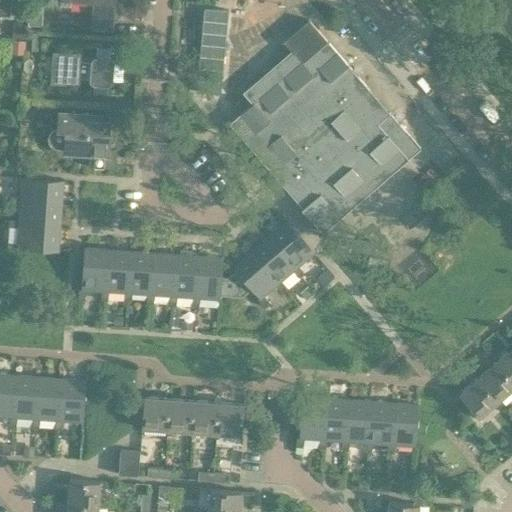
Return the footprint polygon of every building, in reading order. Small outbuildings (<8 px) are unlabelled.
[(0,0),(0,15),(11,16),(11,0),(0,0)] [(127,20),(128,0),(60,0),(60,1),(71,2),(71,0),(91,0),(94,0),(92,27),(114,29),(114,19),(127,20)] [(221,6),(197,4),(190,88),(215,89),(221,6)] [(39,12),(27,11),(26,28),(38,29),(39,12)] [(405,131),(327,41),(308,17),(307,18),(308,19),(285,39),(284,38),(283,39),(292,49),(242,92),(252,103),(229,123),(302,207),(300,208),(322,233),(420,148),(405,131)] [(25,40),(26,29),(12,29),(12,39),(25,40)] [(35,50),(36,34),(26,33),(26,41),(25,49),(35,50)] [(25,49),(26,41),(11,40),(10,50),(25,51),(25,49)] [(110,48),(96,47),(95,61),(80,60),(80,53),(60,52),(58,84),(78,85),(78,79),(93,80),(92,94),(107,95),(108,81),(122,82),(124,64),(109,63),(110,48)] [(28,57),(24,61),(24,69),(27,73),(32,69),(32,61),(28,57)] [(102,133),(103,115),(59,112),(57,130),(53,130),(50,133),(48,137),(49,142),(52,145),(56,147),(63,147),(63,152),(89,154),(88,166),(114,168),(116,150),(109,149),(110,133),(102,133)] [(60,204),(62,181),(21,178),(20,197),(11,196),(10,203),(19,204),(20,201),(60,204)] [(59,227),(60,204),(20,201),(19,204),(18,220),(9,219),(9,226),(18,227),(18,224),(59,227)] [(297,264),(312,251),(286,221),(268,236),(295,266),(292,269),(298,276),(303,271),(297,264)] [(57,250),(59,227),(18,224),(18,227),(17,243),(7,242),(7,249),(18,250),(18,247),(57,250)] [(280,279),(292,269),(295,266),(268,236),(251,251),(277,281),(274,284),(281,291),(286,286),(280,279)] [(105,289),(107,249),(85,248),(82,287),(79,286),(78,298),(85,298),(86,288),(101,289),(105,289)] [(128,291),(130,251),(107,249),(105,289),(101,289),(101,299),(107,300),(108,290),(125,291),(128,291)] [(150,293),(153,253),(130,251),(128,291),(125,291),(124,301),(131,302),(132,291),(147,293),(150,293)] [(263,294),(274,284),(277,281),(251,251),(233,266),(235,269),(226,277),(220,276),(219,294),(240,296),(251,286),(259,296),(257,297),(264,306),(269,301),(263,294)] [(173,294),(176,254),(153,253),(150,293),(147,293),(147,303),(154,303),(154,293),(170,294),(173,294)] [(196,296),(199,256),(176,254),(173,294),(170,294),(170,304),(176,305),(176,295),(192,296),(196,296)] [(220,276),(221,258),(199,256),(196,296),(192,296),(191,306),(198,307),(199,296),(218,298),(219,294),(220,276)] [(369,256),(367,267),(388,271),(390,260),(369,256)] [(326,268),(316,276),(323,284),(332,276),(326,268)] [(308,286),(300,292),(306,299),(313,292),(308,286)] [(114,315),(113,323),(121,324),(122,316),(114,315)] [(181,330),(191,331),(192,322),(182,321),(181,330)] [(511,378),(511,348),(497,361),(511,378)] [(498,400),(511,388),(511,378),(497,361),(478,378),(498,400)] [(12,415),(15,375),(0,373),(0,414),(9,415),(12,415)] [(35,417),(38,377),(15,375),(12,415),(9,415),(9,425),(15,426),(16,416),(32,417),(35,417)] [(58,419),(62,378),(38,377),(35,417),(32,417),(32,427),(39,427),(39,417),(55,418),(58,419)] [(82,420),(85,380),(62,378),(58,419),(55,418),(54,429),(61,429),(61,419),(82,420)] [(479,417),(498,400),(478,378),(459,394),(479,417)] [(323,438),(326,398),(303,396),(300,435),(297,435),(297,446),(303,446),(304,437),(320,438),(323,438)] [(166,428),(168,399),(143,397),(141,427),(166,428)] [(346,440),(349,399),(326,398),(323,438),(320,438),(319,447),(326,448),(326,438),(342,439),(346,440)] [(191,430),(193,400),(168,399),(166,428),(191,430)] [(369,441),(372,401),(349,399),(346,440),(342,439),(342,449),(348,450),(349,440),(365,441),(369,441)] [(216,432),(218,402),(193,400),(191,430),(216,432)] [(392,443),(395,403),(372,401),(369,441),(365,441),(365,451),(371,451),(372,441),(388,442),(392,443)] [(241,434),(244,404),(218,402),(216,432),(241,434)] [(415,444),(418,404),(395,403),(392,443),(388,442),(387,452),(395,453),(395,443),(415,444)] [(9,453),(10,444),(2,444),(1,452),(9,453)] [(22,456),(32,456),(33,447),(23,446),(22,456)] [(138,475),(139,451),(120,450),(118,474),(138,475)] [(163,477),(163,469),(148,468),(147,476),(163,477)] [(178,478),(179,470),(163,469),(163,477),(178,478)] [(213,481),(213,473),(198,471),(197,480),(213,481)] [(228,482),(229,474),(213,473),(213,481),(228,482)] [(98,506),(99,481),(69,479),(68,504),(98,506)] [(166,502),(167,486),(159,485),(158,501),(166,502)] [(240,511),(242,491),(211,489),(209,511),(240,511)] [(149,510),(150,494),(142,494),(141,509),(149,510)] [(418,511),(419,504),(389,502),(388,511),(418,511)]
